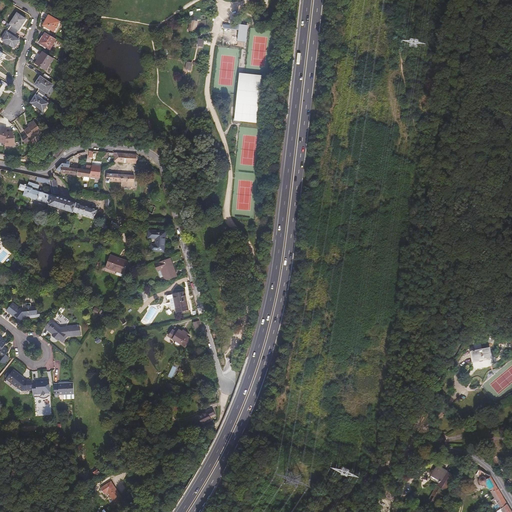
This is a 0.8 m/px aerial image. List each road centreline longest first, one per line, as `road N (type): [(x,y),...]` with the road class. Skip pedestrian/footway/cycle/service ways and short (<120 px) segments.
road 1 (trunk): [(306,0),(263,325),(234,410),(179,511)]
road 2 (trunk): [(192,511),(236,432),(273,324),(317,0)]
road 3 (residential): [(0,165),(41,174),(72,150),(152,154),(164,171),(225,390)]
road 4 (residential): [(8,120),(34,14),(13,0)]
